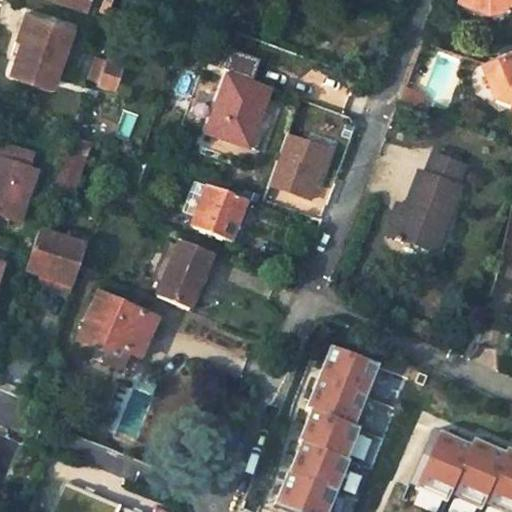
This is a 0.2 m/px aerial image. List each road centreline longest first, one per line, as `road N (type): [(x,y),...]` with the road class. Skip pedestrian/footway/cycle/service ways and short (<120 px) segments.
road 1 (residential): [(423,0),(229,485),(205,501)]
road 2 (residential): [(205,501),(0,407)]
